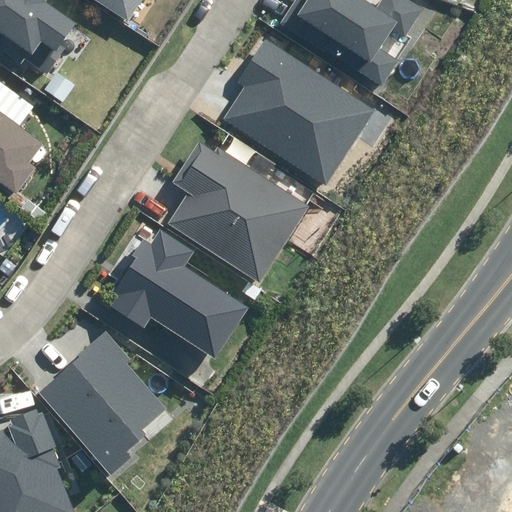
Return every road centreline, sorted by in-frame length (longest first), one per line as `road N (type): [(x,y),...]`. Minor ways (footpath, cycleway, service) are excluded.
road 1 (residential): [(0,332),(239,0)]
road 2 (secondary): [(336,511),(367,449),(511,233)]
